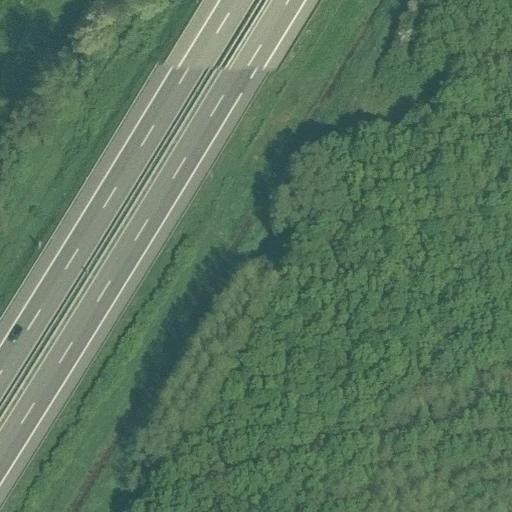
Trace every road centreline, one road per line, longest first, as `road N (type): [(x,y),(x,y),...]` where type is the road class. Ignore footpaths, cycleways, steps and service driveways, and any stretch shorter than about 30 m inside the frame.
road 1 (motorway): [(0,461),(284,0)]
road 2 (motorway): [(233,0),(0,377)]
